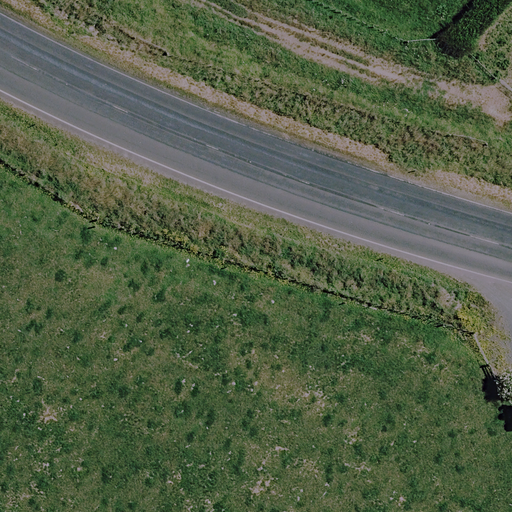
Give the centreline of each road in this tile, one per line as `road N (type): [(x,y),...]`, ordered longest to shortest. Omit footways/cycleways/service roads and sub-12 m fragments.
road 1 (tertiary): [(511,245),(208,141),(0,48)]
road 2 (track): [(232,0),(511,105)]
